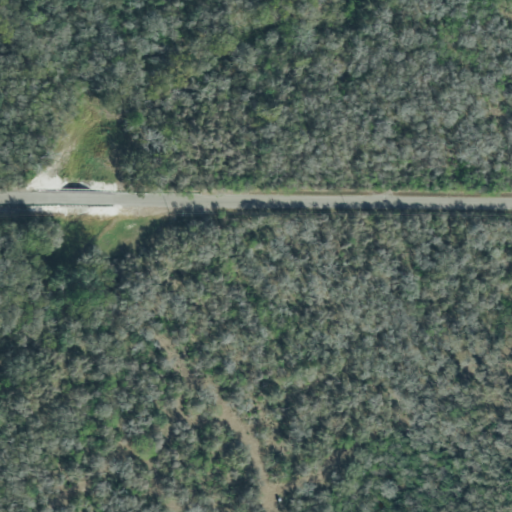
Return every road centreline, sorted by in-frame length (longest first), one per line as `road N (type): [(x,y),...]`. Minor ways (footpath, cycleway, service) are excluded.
road 1 (residential): [(511,202),(197,199)]
road 2 (residential): [(197,199),(28,196)]
